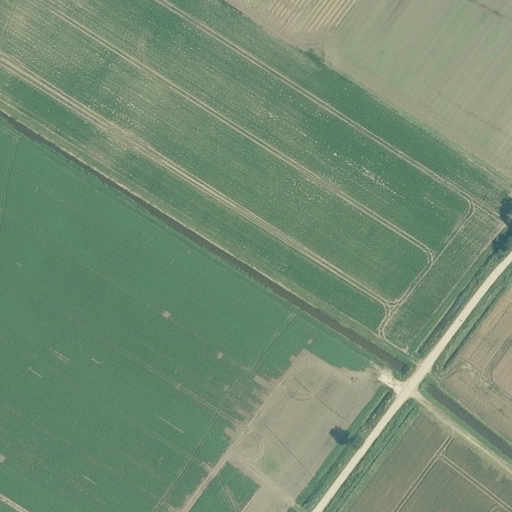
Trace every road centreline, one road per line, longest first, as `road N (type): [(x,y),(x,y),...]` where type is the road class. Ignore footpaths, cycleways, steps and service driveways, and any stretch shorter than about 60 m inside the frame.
road 1 (residential): [(0,93),(328,298),(345,271),(409,314)]
road 2 (unclassified): [(317,511),(511,253)]
road 3 (tertiary): [(370,411),(511,227)]
road 4 (residential): [(511,175),(409,314)]
road 5 (unclassified): [(258,477),(202,454),(248,492)]
